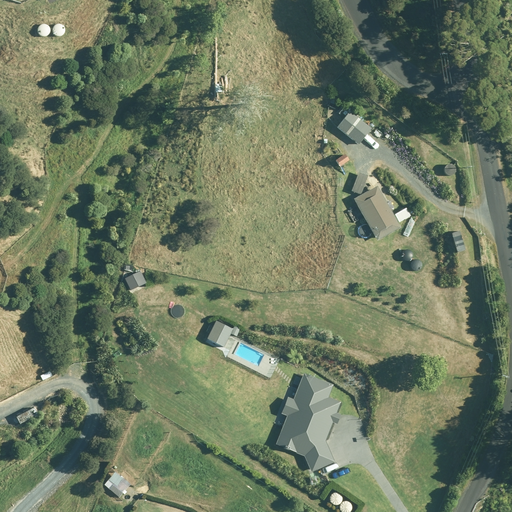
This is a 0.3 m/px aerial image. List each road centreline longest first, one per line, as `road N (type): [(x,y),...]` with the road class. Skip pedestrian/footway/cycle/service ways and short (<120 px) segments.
road 1 (unclassified): [(476,89),(511,271)]
road 2 (residential): [(476,89),(422,88),(395,63),(361,0)]
